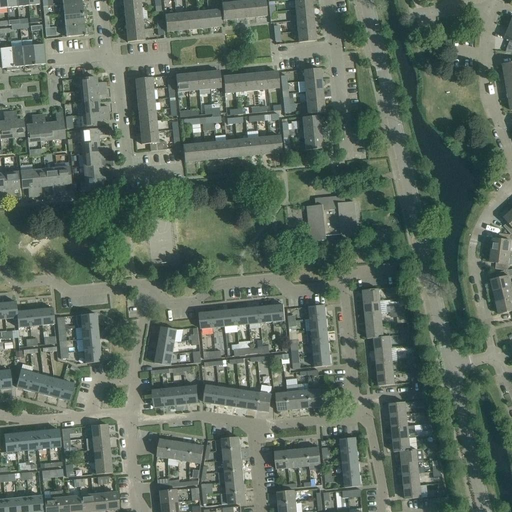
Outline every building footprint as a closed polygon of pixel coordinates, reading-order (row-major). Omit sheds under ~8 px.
[(5,0),(7,8),(17,7),(16,0),(5,0)] [(123,0),(124,10),(141,9),(140,0),(123,0)] [(265,0),(263,0),(254,1),(256,18),(267,17),(265,0)] [(312,9),(311,0),(294,0),(295,11),(312,9)] [(254,1),(243,2),(245,19),(256,18),(254,1)] [(243,2),(233,3),(234,20),(245,19),(243,2)] [(82,3),(63,5),(64,15),(86,13),(86,7),(83,7),(82,3)] [(234,20),(233,3),(221,4),(223,21),(234,20)] [(141,9),(124,10),(125,21),(142,19),(141,9)] [(312,9),(295,11),(296,21),(313,20),(312,9)] [(208,12),(210,28),(221,27),(219,10),(208,12)] [(208,12),(197,13),(199,29),(210,28),(208,12)] [(87,20),(86,13),(64,15),(65,26),(84,24),(84,20),(87,20)] [(199,29),(197,13),(187,14),(188,31),(199,29)] [(188,31),(187,14),(176,15),(178,32),(188,31)] [(178,32),(176,15),(165,16),(166,33),(178,32)] [(142,19),(125,21),(126,32),(143,30),(142,19)] [(314,31),(313,20),(296,21),(298,32),(314,31)] [(85,29),(84,24),(65,26),(66,38),(84,36),(84,37),(86,36),(85,36),(89,35),(88,29),(85,29)] [(143,30),(126,32),(127,43),(144,41),(143,30)] [(314,31),(298,32),(299,43),(315,42),(314,31)] [(44,45),(32,46),(34,69),(41,68),(41,65),(46,65),(44,45)] [(32,46),(21,47),(23,67),(28,66),(28,69),(34,69),(32,46)] [(21,47),(10,48),(13,71),(20,70),(19,67),(23,67),(21,47)] [(13,71),(10,48),(0,49),(0,50),(2,69),(6,68),(7,71),(13,71)] [(511,63),(502,65),(504,77),(511,75),(511,63)] [(305,82),(321,80),(320,69),(303,71),(305,82)] [(208,73),(210,90),(221,89),(219,72),(208,73)] [(277,72),(266,73),(268,90),(279,89),(277,72)] [(210,90),(208,73),(197,74),(199,91),(210,90)] [(266,73),(256,74),(257,91),(268,90),(266,73)] [(197,74),(187,75),(188,92),(199,91),(197,74)] [(257,91),(256,74),(245,75),(247,92),(257,91)] [(188,92),(187,75),(176,76),(177,93),(188,92)] [(245,75),(234,76),(236,93),(247,92),(245,75)] [(236,93),(234,76),(223,77),(224,94),(236,93)] [(81,91),(106,89),(105,83),(100,84),(97,85),(96,78),(80,80),(81,91)] [(136,91),(153,89),(152,78),(135,80),(136,91)] [(321,80),(305,82),(306,93),(322,91),(321,80)] [(107,96),(106,89),(81,91),(82,103),(98,102),(98,96),(101,95),(101,96),(107,96)] [(154,100),(153,89),(136,91),(137,102),(154,100)] [(323,102),(322,91),(306,93),(307,103),(323,102)] [(289,95),(283,95),(284,106),(293,105),(293,99),(289,99),(289,95)] [(154,100),(137,102),(138,113),(155,111),(154,100)] [(98,102),(82,103),(83,116),(108,113),(108,107),(102,107),(102,108),(99,109),(98,102)] [(323,102),(307,103),(308,114),(325,113),(323,102)] [(293,105),(284,106),(285,113),(294,112),(293,105)] [(156,122),(155,111),(138,113),(139,123),(156,122)] [(0,139),(12,138),(9,113),(3,114),(4,119),(5,119),(5,122),(0,122),(0,139)] [(9,113),(12,138),(21,137),(19,121),(13,121),(12,118),(13,118),(13,113),(9,113)] [(109,120),(108,113),(83,116),(84,128),(101,126),(100,119),(103,119),(103,120),(109,120)] [(57,123),(50,124),(52,140),(65,139),(62,114),(55,114),(56,120),(57,120),(57,123)] [(44,115),(37,116),(40,142),(52,140),(50,124),(44,124),(44,121),(45,121),(44,115)] [(40,142),(37,116),(32,117),(32,122),(33,122),(33,125),(26,126),(28,143),(40,142)] [(303,129),(320,128),(319,116),(302,118),(303,129)] [(157,133),(156,122),(139,123),(140,134),(157,133)] [(200,124),(192,125),(192,133),(200,133),(200,124)] [(321,138),(320,128),(303,129),(304,140),(321,138)] [(82,143),(98,142),(98,136),(101,135),(101,136),(106,135),(106,129),(80,131),(82,143)] [(157,133),(140,134),(142,145),(150,144),(150,152),(167,150),(166,142),(158,143),(157,133)] [(280,136),(269,138),(271,154),(282,153),(280,136)] [(269,138),(258,139),(260,155),(271,154),(269,138)] [(321,138),(304,140),(305,151),(322,149),(321,138)] [(260,155),(258,139),(248,140),(249,156),(260,155)] [(249,156),(248,140),(237,141),(238,158),(249,156)] [(237,141),(226,142),(227,159),(238,158),(237,141)] [(98,142),(82,143),(83,155),(108,153),(108,147),(102,147),(102,148),(99,148),(98,142)] [(227,159),(226,142),(215,143),(217,160),(227,159)] [(217,160),(215,143),(204,144),(206,161),(217,160)] [(204,144),(194,145),(195,162),(206,161),(204,144)] [(195,162),(194,145),(183,146),(184,163),(195,162)] [(108,153),(83,155),(84,168),(100,166),(100,159),(103,159),(103,160),(109,159),(108,153)] [(101,172),(100,166),(84,168),(85,180),(110,177),(110,171),(104,171),(104,172),(101,172)] [(69,168),(56,169),(59,194),(65,194),(65,188),(64,188),(64,185),(71,184),(69,168)] [(56,169),(45,170),(46,187),(53,186),(53,189),(52,189),(53,195),(59,194),(56,169)] [(45,170),(32,171),(35,197),(42,196),(41,190),(40,191),(40,187),(46,187),(45,170)] [(35,197),(32,171),(20,172),(22,189),(29,188),(29,192),(28,192),(29,197),(35,197)] [(17,173),(5,174),(7,200),(14,199),(14,193),(13,193),(12,190),(19,189),(17,173)] [(111,183),(110,177),(85,180),(86,192),(103,190),(102,183),(105,183),(106,184),(111,183)] [(307,207),(308,208),(311,242),(318,241),(319,246),(326,245),(326,241),(326,240),(326,237),(341,235),(342,239),(357,237),(354,202),(345,203),(344,197),(315,200),(316,206),(307,207)] [(492,239),(491,251),(511,253),(511,248),(511,249),(511,236),(511,235),(510,235),(500,234),(499,240),(492,239)] [(511,253),(491,251),(490,262),(496,263),(495,269),(504,270),(504,271),(508,271),(509,258),(511,258),(511,253)] [(508,271),(504,271),(496,273),(497,279),(491,281),(493,292),(511,288),(511,282),(511,283),(508,271)] [(511,288),(493,292),(496,303),(511,299),(511,288)] [(364,303),(380,301),(379,289),(363,291),(364,303)] [(511,299),(496,303),(499,315),(511,311),(511,299)] [(380,301),(364,303),(365,315),(381,313),(380,301)] [(17,318),(17,312),(16,302),(3,303),(5,320),(17,318)] [(283,305),(271,306),(272,322),(285,321),(283,305)] [(271,306),(259,307),(260,324),(272,322),(271,306)] [(310,320),(326,319),(325,306),(309,307),(310,320)] [(259,307),(247,309),(249,325),(260,324),(259,307)] [(53,308),(41,310),(42,326),(54,324),(53,308)] [(247,309),(235,310),(236,326),(249,325),(247,309)] [(41,310),(29,311),(30,327),(42,326),(41,310)] [(235,310),(223,311),(224,327),(236,326),(235,310)] [(30,327),(29,311),(17,312),(17,318),(18,328),(30,327)] [(223,311),(211,312),(213,328),(224,327),(223,311)] [(213,328),(211,312),(199,313),(201,330),(213,328)] [(382,325),(381,313),(365,315),(366,327),(382,325)] [(78,328),(81,328),(93,327),(97,326),(96,314),(80,316),(76,316),(77,325),(78,325),(78,328)] [(58,330),(65,330),(64,325),(64,318),(61,318),(57,318),(58,330)] [(326,319),(310,320),(311,332),(327,331),(326,319)] [(289,323),(290,334),(297,333),(296,322),(289,323)] [(383,337),(382,325),(366,327),(368,339),(374,339),(383,337)] [(93,327),(81,328),(82,340),(98,338),(97,326),(93,327)] [(161,327),(159,340),(175,342),(177,330),(161,327)] [(65,330),(58,330),(59,342),(66,342),(65,330)] [(328,342),(327,331),(311,332),(308,333),(309,344),(312,344),(328,342)] [(6,333),(7,340),(19,338),(19,332),(6,333)] [(383,337),(374,339),(375,351),(391,349),(390,337),(383,337)] [(98,338),(82,340),(77,340),(79,353),(83,352),(100,350),(98,338)] [(175,342),(159,340),(157,352),(173,354),(175,342)] [(66,342),(59,342),(60,354),(67,354),(66,342)] [(328,342),(312,344),(314,356),(330,354),(328,342)] [(300,357),(298,345),(291,346),(292,358),(300,357)] [(392,361),(391,349),(375,351),(376,363),(392,361)] [(101,363),(100,350),(83,352),(85,365),(101,363)] [(173,354),(157,352),(155,363),(171,366),(173,354)] [(330,354),(314,356),(315,368),(331,366),(330,354)] [(300,357),(292,358),(294,371),(301,370),(300,357)] [(417,370),(416,364),(415,358),(408,359),(410,371),(417,370)] [(394,373),(392,361),(376,363),(378,375),(394,373)] [(410,371),(413,383),(420,382),(419,377),(417,370),(410,371)] [(9,371),(0,371),(0,387),(0,390),(11,389),(9,371)] [(27,391),(32,374),(21,371),(16,388),(27,391)] [(395,385),(394,373),(378,375),(379,387),(395,385)] [(32,374),(27,391),(37,394),(42,376),(32,374)] [(52,379),(42,376),(37,394),(48,396),(52,379)] [(63,382),(52,379),(48,396),(58,399),(63,382)] [(63,382),(58,399),(69,402),(73,385),(63,382)] [(215,404),(218,387),(208,385),(205,403),(215,404)] [(185,387),(187,405),(198,404),(196,386),(185,387)] [(289,411),(300,410),(298,392),(297,386),(287,387),(287,393),(289,411)] [(185,387),(175,388),(176,406),(187,405),(185,387)] [(218,387),(215,404),(226,406),(229,388),(218,387)] [(176,406),(175,388),(164,389),(165,407),(176,406)] [(229,388),(226,406),(236,407),(239,390),(229,388)] [(165,407),(164,389),(153,390),(155,408),(165,407)] [(250,391),(239,390),(236,407),(247,409),(250,391)] [(320,390),(309,391),(311,408),(322,407),(320,390)] [(261,393),(250,391),(247,409),(258,411),(261,393)] [(309,391),(298,392),(300,410),(311,408),(309,391)] [(261,393),(258,411),(270,412),(273,395),(261,393)] [(289,411),(287,393),(276,394),(278,412),(289,411)] [(391,416),(407,415),(405,403),(389,404),(391,416)] [(407,415),(391,416),(392,428),(408,427),(407,415)] [(92,439),(108,437),(107,425),(91,427),(92,439)] [(392,428),(393,440),(409,439),(416,438),(415,426),(408,427),(392,428)] [(59,430),(47,431),(49,449),(60,448),(59,430)] [(47,431),(37,432),(39,450),(49,449),(47,431)] [(37,432),(26,433),(28,451),(39,450),(37,432)] [(28,451),(26,433),(16,435),(17,452),(28,451)] [(17,452),(16,435),(4,436),(6,453),(17,452)] [(110,449),(108,437),(92,439),(94,451),(110,449)] [(223,450),(240,448),(239,438),(222,440),(223,450)] [(341,453),(357,451),(356,438),(340,440),(341,453)] [(409,439),(393,440),(394,453),(401,452),(410,451),(409,439)] [(168,459),(171,441),(160,440),(158,457),(168,459)] [(171,441),(168,459),(179,461),(182,443),(171,441)] [(192,445),(182,443),(179,461),(189,462),(192,445)] [(204,446),(192,445),(189,462),(201,464),(204,446)] [(242,459),(240,448),(223,450),(224,461),(242,459)] [(319,448),(307,449),(309,467),(321,466),(319,448)] [(111,462),(110,449),(94,451),(95,463),(111,462)] [(307,449),(297,450),(299,468),(309,467),(307,449)] [(401,452),(402,464),(418,462),(423,462),(422,449),(416,450),(410,451),(401,452)] [(297,450),(287,451),(288,469),(299,468),(297,450)] [(288,469),(287,451),(275,452),(277,470),(288,469)] [(357,451),(341,453),(342,465),(359,463),(357,451)] [(242,459),(224,461),(225,472),(243,470),(242,459)] [(111,462),(95,463),(96,475),(112,473),(111,462)] [(418,462),(402,464),(403,476),(419,474),(418,462)] [(360,475),(359,463),(342,465),(344,477),(360,475)] [(54,471),(55,478),(64,478),(63,470),(54,471)] [(243,470),(225,472),(226,482),(244,481),(243,470)] [(55,478),(54,471),(42,472),(43,476),(49,475),(50,479),(55,478)] [(38,473),(26,474),(27,481),(39,480),(38,473)] [(420,486),(419,474),(403,476),(404,488),(420,486)] [(360,475),(344,477),(345,488),(361,487),(360,475)] [(104,485),(103,478),(92,479),(93,486),(104,485)] [(179,479),(167,480),(168,488),(180,487),(179,484),(179,479)] [(168,488),(167,480),(157,481),(158,489),(168,488)] [(244,481),(226,482),(227,494),(245,492),(244,481)] [(422,498),(420,486),(404,488),(406,500),(422,498)] [(360,490),(348,491),(349,498),(361,497),(360,494),(360,490)] [(162,504),(178,503),(177,491),(161,492),(162,504)] [(278,505),(296,503),(295,491),(277,493),(278,505)] [(50,493),(51,500),(45,500),(45,511),(58,511),(56,492),(50,493)] [(61,492),(56,492),(58,511),(70,511),(69,498),(62,499),(61,492)] [(245,492),(227,494),(228,505),(246,503),(245,492)] [(105,494),(107,510),(118,509),(117,493),(105,494)] [(107,510),(105,494),(93,496),(95,511),(107,510)] [(89,511),(95,511),(93,496),(81,497),(82,511),(89,511)] [(28,498),(29,511),(42,511),(41,497),(28,498)] [(82,511),(81,497),(69,498),(70,511),(82,511)] [(29,511),(28,498),(16,499),(17,511),(29,511)] [(17,511),(16,499),(5,500),(5,511),(17,511)] [(179,511),(178,503),(162,504),(162,511),(179,511)] [(297,511),(296,503),(278,505),(279,511),(297,511)]
